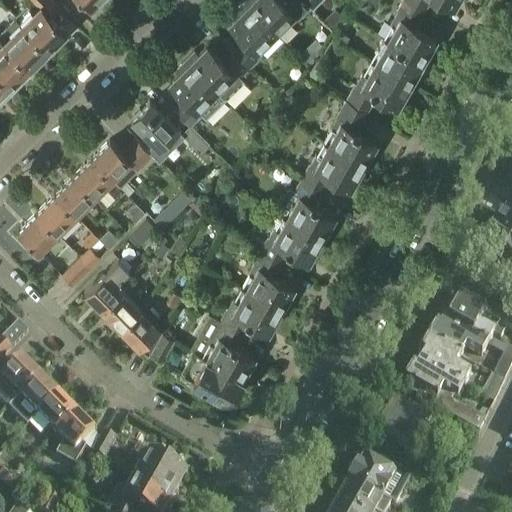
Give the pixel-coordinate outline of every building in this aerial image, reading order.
[(51,17),(58,9),(49,0),(32,0),(39,6),(40,5),(51,17)] [(259,48),(277,30),(246,0),(245,0),(236,9),(239,11),(230,20),(247,37),(235,48),(245,58),(251,65),(263,53),(259,48)] [(298,18),(311,5),(305,0),(284,0),(283,0),(246,0),(277,30),(294,13),(298,18)] [(417,24),(426,7),(414,0),(403,0),(398,9),(399,9),(391,22),(395,25),(388,37),(385,35),(384,36),(428,61),(434,50),(430,48),(437,36),(417,24)] [(39,6),(21,23),(47,50),(66,31),(51,17),(40,5),(39,6)] [(333,28),(335,25),(326,16),(323,19),(333,28)] [(0,32),(0,39),(29,68),(47,50),(21,23),(15,17),(0,32)] [(337,28),(333,35),(343,41),(347,34),(337,28)] [(427,62),(428,61),(384,36),(378,47),(381,49),(375,60),(415,83),(421,72),(418,70),(424,60),(427,62)] [(0,76),(10,87),(29,68),(0,39),(0,76)] [(251,65),(245,58),(235,48),(224,59),(207,42),(198,52),(196,49),(186,59),(217,90),(226,99),(243,82),(239,77),(251,65)] [(199,107),(217,90),(186,59),(177,68),(179,70),(170,79),(187,96),(176,107),(192,124),(204,112),(199,107)] [(356,83),(349,95),(369,107),(377,92),(398,104),(405,93),(408,95),(415,83),(375,60),(367,74),(363,72),(357,83),(356,83)] [(0,96),(10,87),(0,76),(0,96)] [(277,91),(284,98),(291,90),(285,84),(277,91)] [(149,100),(131,118),(159,147),(178,129),(149,100)] [(328,142),(365,163),(368,165),(374,154),(371,152),(377,141),(356,129),(366,111),(346,100),(337,116),(337,117),(332,127),(335,129),(328,142)] [(181,134),(197,151),(206,142),(190,125),(181,134)] [(113,178),(131,160),(138,167),(152,153),(136,136),(122,150),(110,138),(92,157),(113,178)] [(361,177),(368,165),(365,163),(328,142),(321,155),(317,153),(311,163),(310,163),(302,176),(323,188),(331,175),(351,187),(358,175),(361,177)] [(94,196),(113,178),(92,157),(73,175),(94,196)] [(76,214),(94,196),(73,175),(55,193),(76,214)] [(315,202),(323,188),(302,176),(294,190),(295,191),(290,201),(294,203),(286,216),(326,239),(333,228),(329,226),(336,214),(315,202)] [(58,233),(76,214),(55,193),(37,211),(58,233)] [(136,220),(145,211),(135,201),(127,210),(136,220)] [(153,219),(162,228),(173,218),(164,208),(153,219)] [(190,223),(197,215),(190,209),(183,217),(190,223)] [(39,251),(58,233),(37,211),(18,230),(39,251)] [(320,251),(326,239),(286,216),(279,228),(275,226),(270,236),(269,236),(261,250),(281,262),(289,249),(309,260),(316,249),(320,251)] [(511,224),(500,217),(490,235),(485,232),(480,242),(485,245),(482,249),(499,258),(497,260),(506,265),(507,263),(511,265),(511,224)] [(138,244),(155,227),(146,218),(129,235),(138,244)] [(118,237),(110,228),(101,237),(109,246),(118,237)] [(99,237),(92,230),(83,239),(90,246),(99,237)] [(150,250),(162,258),(169,248),(157,240),(150,250)] [(100,256),(90,246),(82,254),(81,256),(91,265),(100,256)] [(245,288),(282,308),(286,311),(292,299),(288,297),(295,286),(274,274),(281,262),(261,250),(254,262),(255,262),(249,271),(253,274),(245,288)] [(91,265),(81,256),(62,274),(72,284),(91,265)] [(84,292),(103,310),(123,291),(114,282),(129,267),(119,257),(84,292)] [(183,294),(172,288),(166,299),(177,305),(183,294)] [(279,322),(286,311),(282,308),(245,288),(238,301),(234,298),(229,308),(227,307),(220,319),(241,331),(248,320),(269,331),(275,320),(279,322)] [(141,309),(123,291),(103,310),(121,329),(141,309)] [(445,307),(446,312),(445,313),(445,314),(442,319),(488,346),(494,337),(500,340),(506,330),(453,299),(453,300),(448,302),(445,307)] [(141,309),(121,329),(149,357),(151,353),(163,331),(141,309)] [(234,344),(241,331),(220,319),(210,313),(190,348),(194,351),(206,357),(226,369),(242,378),(242,377),(247,377),(251,370),(249,364),(255,355),(234,344)] [(482,358),(488,346),(442,319),(437,328),(433,325),(426,338),(461,359),(467,349),(482,358)] [(163,331),(151,353),(163,360),(175,340),(163,331)] [(461,359),(426,338),(418,351),(423,354),(418,362),(431,369),(464,388),(471,377),(456,368),(461,359)] [(0,342),(0,362),(12,350),(2,340),(0,342)] [(241,379),(242,378),(226,369),(206,357),(194,351),(181,373),(205,387),(203,391),(215,398),(227,405),(234,391),(239,390),(243,384),(241,379)] [(494,376),(504,383),(511,365),(511,359),(505,355),(504,355),(494,376)] [(0,394),(0,399),(10,410),(40,379),(22,360),(0,381),(0,392),(1,393),(0,394)] [(418,362),(413,370),(408,371),(405,377),(406,382),(402,389),(479,435),(485,421),(464,409),(464,410),(451,403),(454,397),(458,399),(464,388),(431,369),(418,362)] [(492,376),(480,397),(493,405),(504,383),(494,376),(492,376)] [(59,397),(40,379),(10,410),(28,428),(39,417),(59,397)] [(76,415),(59,397),(39,417),(56,435),(76,415)] [(391,408),(386,406),(380,417),(385,419),(377,434),(415,455),(418,449),(434,457),(444,440),(428,431),(431,425),(397,406),(391,408)] [(83,446),(95,434),(76,415),(56,435),(66,445),(57,457),(75,468),(86,450),(83,446)] [(105,434),(93,455),(105,462),(117,441),(105,434)] [(180,488),(188,473),(166,461),(164,465),(145,454),(138,465),(144,468),(137,480),(173,500),(174,499),(178,498),(182,492),(180,488)] [(383,462),(379,468),(362,459),(349,482),(391,506),(395,508),(412,478),(383,462)] [(0,476),(0,482),(7,488),(13,481),(3,472),(0,476)] [(172,502),(173,500),(137,480),(130,493),(125,490),(120,500),(119,499),(112,511),(139,511),(140,511),(142,511),(169,511),(170,511),(174,506),(172,502)] [(13,481),(7,488),(16,496),(23,489),(13,481)] [(387,511),(391,506),(349,482),(336,504),(350,511),(387,511)] [(48,497),(39,511),(56,511),(61,504),(48,497)]
